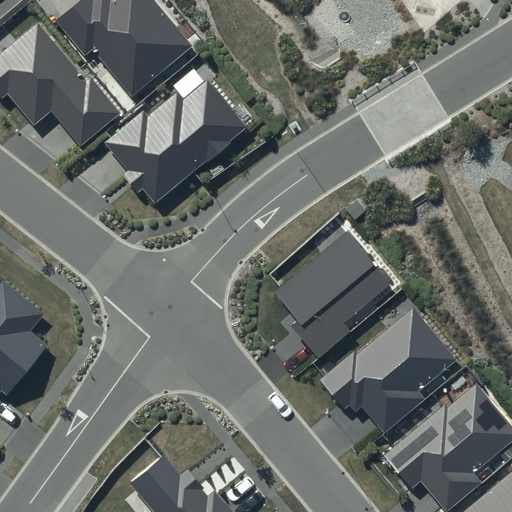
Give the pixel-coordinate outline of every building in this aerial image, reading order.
[(73,0),(55,17),(82,47),(88,42),(138,97),(195,45),(155,0),(73,0)] [(41,106),(81,143),(117,102),(25,18),(0,45),(0,90),(30,118),(41,106)] [(201,73),(150,113),(143,104),(102,137),(150,200),(244,127),(201,73)] [(388,281),(342,231),(271,294),(317,345),(388,281)] [(0,392),(41,342),(27,330),(42,312),(0,277),(0,392)] [(345,403),(351,397),(380,428),(456,357),(404,302),(323,379),(345,403)] [(387,454),(435,506),(511,435),(511,425),(468,378),(387,454)] [(124,477),(153,508),(148,511),(229,511),(190,470),(184,475),(156,446),(124,477)] [(511,511),(511,461),(461,511),(511,511)]
